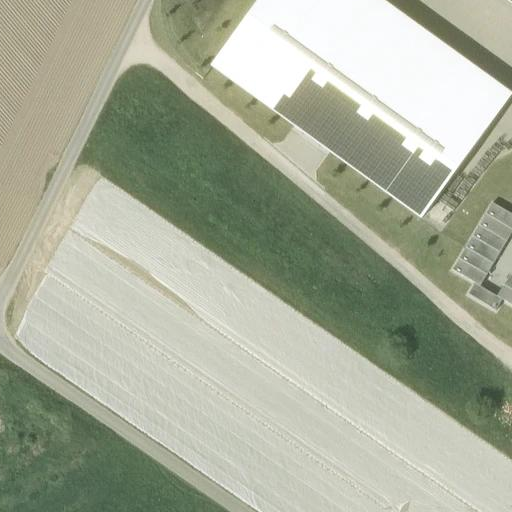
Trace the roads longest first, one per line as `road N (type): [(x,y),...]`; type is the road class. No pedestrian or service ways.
road 1 (unclassified): [(141,0),(0,300)]
road 2 (unclassified): [(0,346),(238,511)]
